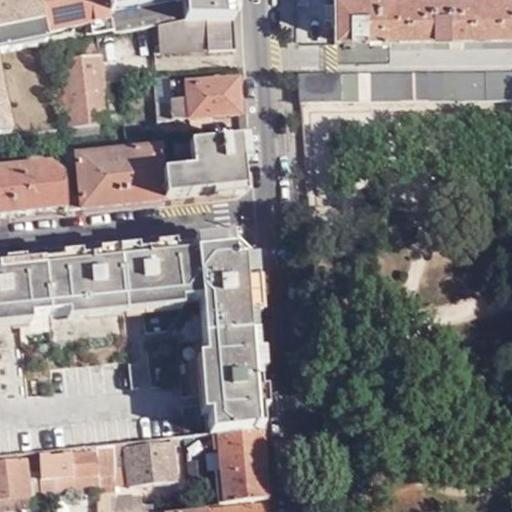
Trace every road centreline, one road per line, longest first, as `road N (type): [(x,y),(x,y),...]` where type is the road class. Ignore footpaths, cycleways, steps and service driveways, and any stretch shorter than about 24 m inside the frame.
road 1 (residential): [(299,511),(280,219)]
road 2 (residential): [(0,244),(280,219)]
road 3 (residential): [(280,219),(261,0)]
